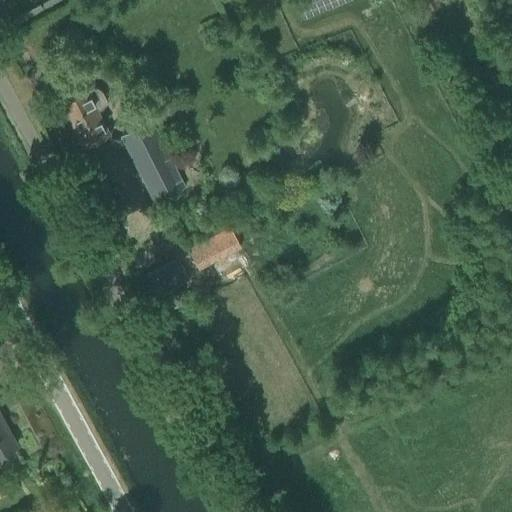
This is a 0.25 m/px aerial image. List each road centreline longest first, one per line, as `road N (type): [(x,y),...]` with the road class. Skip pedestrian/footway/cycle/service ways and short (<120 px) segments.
road 1 (unclassified): [(235,511),(0,75)]
road 2 (tertiary): [(132,511),(0,250)]
